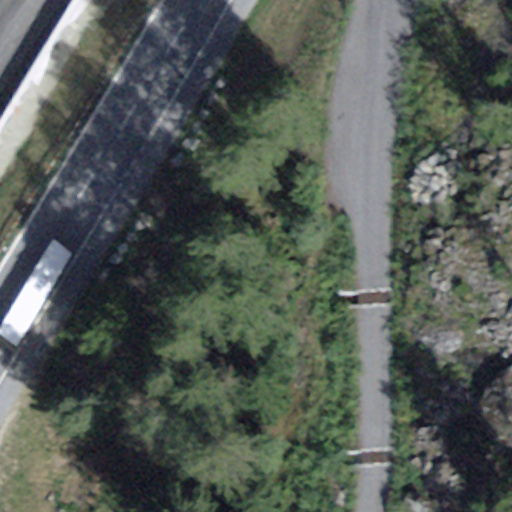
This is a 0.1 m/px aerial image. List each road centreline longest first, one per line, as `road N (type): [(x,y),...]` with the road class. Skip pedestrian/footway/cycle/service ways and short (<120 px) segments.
road 1 (secondary): [(195,0),(6,317)]
road 2 (unclassified): [(6,317),(80,440),(105,511)]
